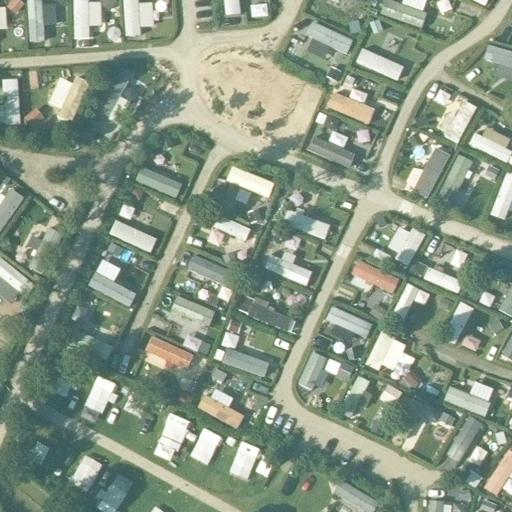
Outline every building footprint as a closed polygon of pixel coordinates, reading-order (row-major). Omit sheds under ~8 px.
[(26,0),(28,42),(44,42),(44,26),(55,25),(54,0),(26,0)] [(101,26),(100,3),(88,3),(88,0),(72,0),(74,40),(89,40),(89,27),(101,26)] [(140,28),(152,27),(151,2),(138,3),(138,0),(122,0),(124,37),(140,36),(140,28)] [(222,0),(224,15),(240,14),(239,0),(222,0)] [(346,14),(352,0),(317,0),(318,0),(346,14)] [(418,29),(428,0),(402,0),(401,4),(390,0),(383,0),(378,15),(418,29)] [(309,22),(304,37),(348,54),(354,40),(309,22)] [(511,52),(487,44),(482,58),(511,68),(511,52)] [(361,49),(355,64),(397,81),(403,67),(361,49)] [(119,98),(126,79),(111,73),(95,117),(120,126),(129,101),(119,98)] [(59,110),(56,117),(70,123),(89,83),(75,76),(72,84),(59,78),(47,104),(59,110)] [(129,78),(121,97),(136,103),(144,84),(129,78)] [(0,125),(19,125),(18,79),(1,80),(2,105),(0,105),(0,125)] [(453,95),(437,130),(461,141),(477,106),(453,95)] [(339,96),(333,111),(379,129),(384,114),(339,96)] [(511,140),(481,124),(470,145),(506,164),(511,153),(511,140)] [(307,150),(350,170),(356,156),(314,136),(307,150)] [(422,171),(413,167),(403,187),(428,198),(449,154),(434,146),(422,171)] [(437,200),(452,207),(474,162),(459,155),(437,200)] [(141,165),(134,180),(175,199),(182,184),(141,165)] [(231,166),(225,181),(268,198),(274,183),(231,166)] [(511,173),(507,171),(489,215),(504,222),(508,211),(511,212),(511,173)] [(0,237),(25,201),(10,191),(0,206),(0,237)] [(288,208),(282,224),(325,240),(331,224),(288,208)] [(217,213),(211,226),(245,243),(251,231),(217,213)] [(115,220),(109,235),(149,254),(156,239),(115,220)] [(399,225),(386,250),(411,264),(424,239),(399,225)] [(264,269),(306,287),(312,271),(271,253),(264,269)] [(228,290),(235,276),(192,256),(185,270),(228,290)] [(36,288),(0,258),(0,277),(26,299),(36,288)] [(100,261),(87,286),(129,308),(136,295),(109,281),(115,269),(100,261)] [(350,276),(368,284),(374,269),(357,261),(350,276)] [(417,264),(413,276),(459,293),(464,281),(417,264)] [(511,280),(500,312),(511,316),(511,280)] [(391,319),(404,325),(420,290),(407,284),(391,319)] [(167,311),(207,329),(214,313),(175,295),(167,311)] [(245,297),(238,312),(284,332),(291,317),(245,297)] [(462,303),(441,335),(454,344),(475,311),(462,303)] [(366,339),(373,325),(334,307),(328,321),(366,339)] [(96,340),(101,330),(88,324),(83,334),(70,328),(63,341),(107,362),(113,348),(96,340)] [(230,329),(218,361),(262,378),(267,365),(234,352),(241,333),(230,329)] [(379,371),(382,365),(394,371),(406,346),(380,333),(365,364),(379,371)] [(511,333),(501,357),(511,362),(511,333)] [(461,347),(476,352),(480,340),(466,335),(461,347)] [(143,351),(187,371),(194,356),(151,336),(143,351)] [(331,352),(352,359),(356,347),(335,340),(331,352)] [(299,387),(322,396),(333,367),(310,357),(299,387)] [(354,414),(369,380),(356,375),(342,409),(354,414)] [(389,383),(378,398),(393,408),(403,394),(389,383)] [(443,400),(485,419),(497,393),(481,385),(475,397),(450,386),(443,400)] [(237,430),(244,417),(204,395),(197,408),(237,430)] [(411,429),(425,402),(412,396),(398,422),(411,429)] [(466,424),(444,453),(456,462),(477,432),(466,424)] [(250,443),(234,470),(257,484),(274,457),(250,443)] [(483,488),(497,497),(511,474),(511,451),(508,449),(483,488)] [(363,511),(373,511),(378,503),(345,486),(338,499),(363,511)] [(467,511),(468,504),(427,501),(426,511),(467,511)]
